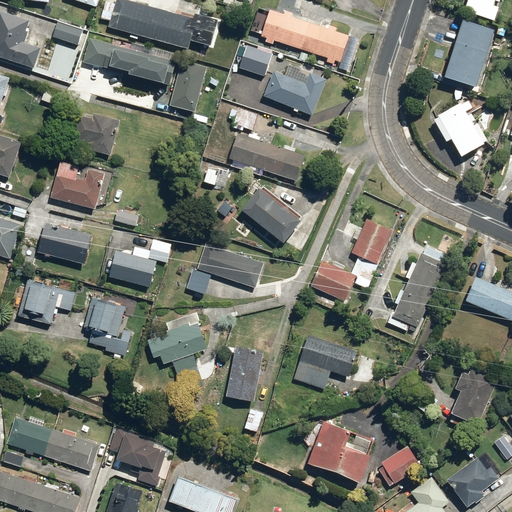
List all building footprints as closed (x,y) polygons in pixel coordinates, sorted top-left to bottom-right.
[(71,0),(97,10),(100,0),(71,0)] [(193,20),(123,0),(117,0),(109,30),(187,52),(190,44),(210,50),(218,23),(194,16),(193,20)] [(493,23),(499,0),(466,0),(462,14),(493,23)] [(113,6),(105,4),(100,20),(109,23),(113,6)] [(358,42),(268,10),(260,38),(266,40),(265,45),(273,47),(275,41),(327,60),(326,65),(331,67),(333,62),(339,65),(338,70),(348,73),(358,42)] [(0,59),(35,71),(42,51),(24,44),(31,22),(0,11),(0,59)] [(475,91),(493,31),(462,21),(443,82),(475,91)] [(56,25),(53,37),(77,44),(81,32),(56,25)] [(112,45),(90,38),(82,61),(102,67),(104,60),(110,61),(108,70),(128,76),(128,77),(168,89),(178,55),(114,37),(112,45)] [(271,55),(238,44),(231,69),(264,79),(271,55)] [(207,67),(181,60),(169,106),(195,113),(207,67)] [(272,71),(262,97),(312,115),(325,81),(287,67),(284,75),(272,71)] [(0,112),(11,81),(0,76),(0,112)] [(60,89),(44,85),(40,101),(56,105),(60,89)] [(468,101),(432,121),(445,144),(450,142),(459,159),(487,144),(470,113),(466,115),(465,113),(472,109),(468,101)] [(258,113),(240,108),(235,128),(252,133),(258,113)] [(109,158),(120,121),(80,110),(72,140),(90,145),(88,152),(109,158)] [(236,135),(229,161),(295,181),(303,155),(236,135)] [(23,145),(0,136),(0,177),(10,181),(23,145)] [(106,176),(59,162),(48,199),(94,213),(106,176)] [(263,184),(240,211),(282,247),(305,220),(263,184)] [(15,207),(12,216),(25,220),(28,212),(15,207)] [(139,215),(118,210),(115,222),(136,227),(139,215)] [(0,257),(10,261),(20,223),(0,217),(0,257)] [(391,232),(365,220),(350,255),(359,259),(352,274),(359,277),(355,284),(366,289),(391,232)] [(90,236),(45,224),(37,253),(83,266),(90,236)] [(171,244),(153,240),(148,259),(166,264),(171,244)] [(264,262),(204,244),(196,270),(256,289),(264,262)] [(418,330),(450,257),(426,247),(418,265),(412,263),(405,280),(406,281),(387,324),(406,332),(409,326),(418,330)] [(156,262),(115,252),(108,278),(148,289),(156,262)] [(321,262),(310,287),(344,301),(355,276),(321,262)] [(209,276),(192,271),(187,288),(204,293),(209,276)] [(511,293),(473,279),(464,304),(511,322),(511,293)] [(74,295),(26,282),(18,318),(51,326),(55,309),(70,312),(74,295)] [(85,328),(117,336),(125,307),(92,298),(85,328)] [(208,351),(195,313),(143,330),(153,360),(160,357),(163,366),(173,363),(178,380),(201,373),(195,355),(208,351)] [(359,351),(307,336),(293,380),(325,389),(330,373),(350,379),(359,351)] [(263,354),(235,349),(226,399),(254,404),(263,354)] [(477,426),(496,381),(463,368),(454,391),(460,394),(451,416),(477,426)] [(263,412),(251,408),(244,430),(257,433),(263,412)] [(98,447),(16,419),(7,445),(89,472),(98,447)] [(351,434),(323,423),(307,465),(359,485),(370,456),(346,447),(351,434)] [(155,445),(124,434),(115,460),(136,468),(133,477),(155,485),(166,454),(153,449),(155,445)] [(511,457),(511,445),(503,435),(493,444),(508,462),(511,457)] [(421,467),(407,447),(381,465),(395,486),(421,467)] [(25,456),(5,450),(1,463),(21,469),(25,456)] [(487,470),(477,457),(446,482),(467,509),(475,503),(476,504),(490,493),(487,489),(499,480),(489,468),(487,470)] [(75,511),(80,498),(0,471),(0,501),(32,511),(75,511)] [(232,511),(237,501),(177,477),(166,503),(189,511),(232,511)] [(448,502),(430,478),(410,492),(419,506),(408,511),(443,511),(440,508),(448,502)] [(136,511),(143,492),(115,483),(106,511),(136,511)]
